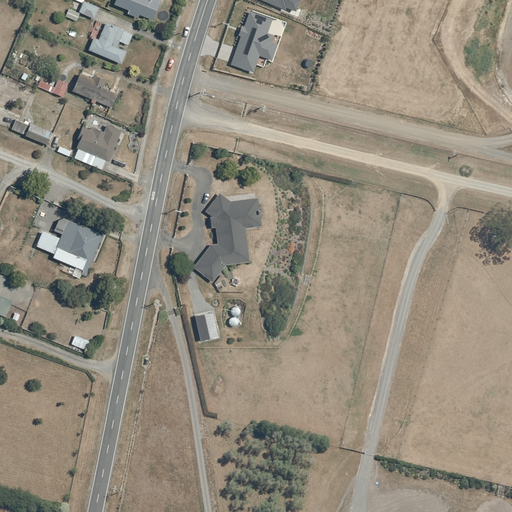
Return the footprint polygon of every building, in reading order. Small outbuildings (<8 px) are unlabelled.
[(140,15),(152,20),(160,0),(116,0),(115,4),(128,10),(127,13),(138,18),(140,15)] [(94,18),(98,7),(83,1),(79,12),(94,18)] [(132,34),(105,22),(104,27),(91,21),(86,35),(93,38),(88,50),(121,63),(126,50),(116,46),(118,41),(128,44),(132,34)] [(103,88),(104,87),(92,82),(93,80),(79,75),(73,91),(111,107),(117,94),(103,88)] [(62,97),(68,85),(57,80),(53,89),(49,87),(51,82),(40,78),(37,85),(62,97)] [(109,160),(121,130),(88,117),(75,151),(59,145),(56,151),(102,169),(106,159),(109,160)] [(47,145),(52,132),(30,123),(29,125),(16,119),(11,130),(47,145)] [(211,228),(215,227),(217,243),(215,245),(211,245),(193,267),(212,282),(226,265),(249,262),(245,228),(261,226),(258,198),(230,201),(230,199),(218,194),(206,210),(206,214),(209,214),(211,228)] [(88,271),(103,233),(59,216),(54,230),(62,233),(60,238),(40,230),(34,246),(55,254),(54,258),(88,271)] [(86,350),(89,341),(74,335),(71,344),(86,350)]
